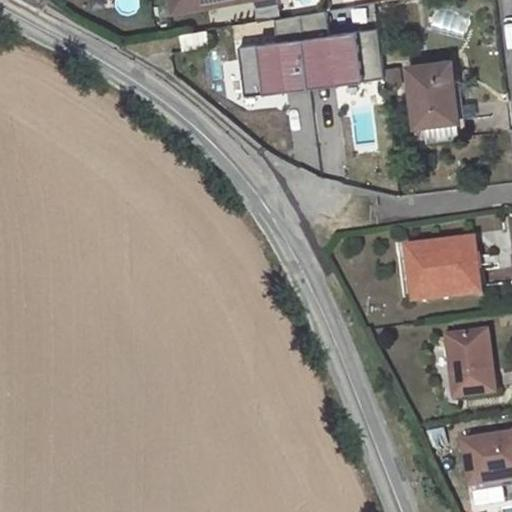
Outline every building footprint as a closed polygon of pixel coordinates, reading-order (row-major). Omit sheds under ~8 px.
[(173,0),(175,10),(235,0),(173,0)] [(207,28),(182,32),(185,47),(209,43),(207,28)] [(452,59),(409,64),(419,142),(463,136),(452,59)] [(399,66),(384,68),(387,91),(398,90),(402,85),(399,66)] [(477,237),(408,245),(415,300),(484,292),(477,237)] [(490,329),(448,335),(456,396),(498,391),(490,329)] [(511,433),(466,441),(472,483),(511,477),(511,433)]
